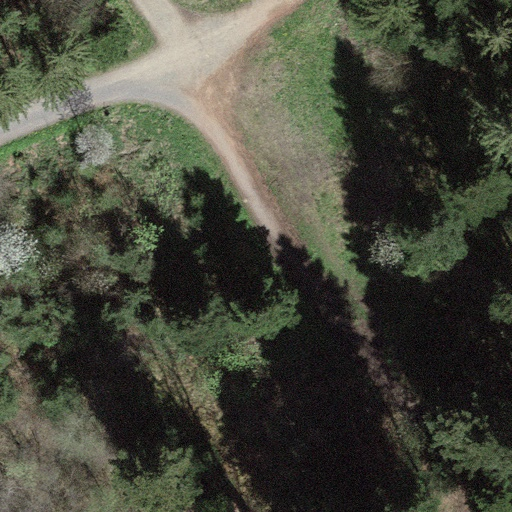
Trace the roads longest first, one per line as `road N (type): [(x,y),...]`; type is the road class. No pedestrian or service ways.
road 1 (track): [(460,455),(364,361),(302,278),(181,59)]
road 2 (track): [(0,132),(181,59)]
